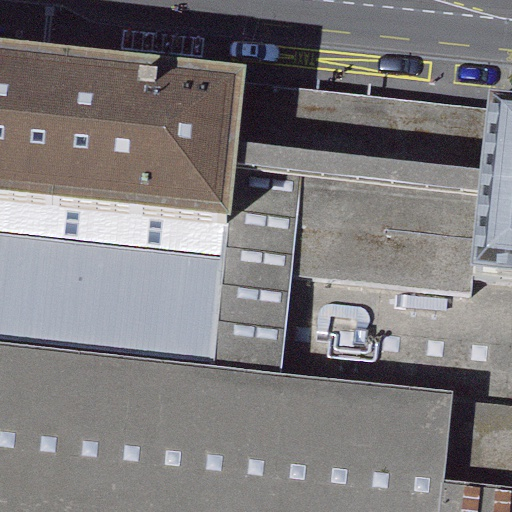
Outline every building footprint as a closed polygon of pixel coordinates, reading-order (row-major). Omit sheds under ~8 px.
[(247,147),(252,93),(0,68),(0,221),(237,245),(247,147)] [(511,295),(511,118),(499,117),(493,172),(481,293),(511,295)] [(511,295),(481,293),(493,172),(247,147),(237,245),(0,221),(0,364),(460,410),(511,415),(511,295)] [(0,511),(449,511),(451,498),(460,410),(0,364),(0,511)] [(511,415),(460,410),(451,498),(511,504),(511,415)] [(511,511),(511,504),(451,498),(449,511),(511,511)]
